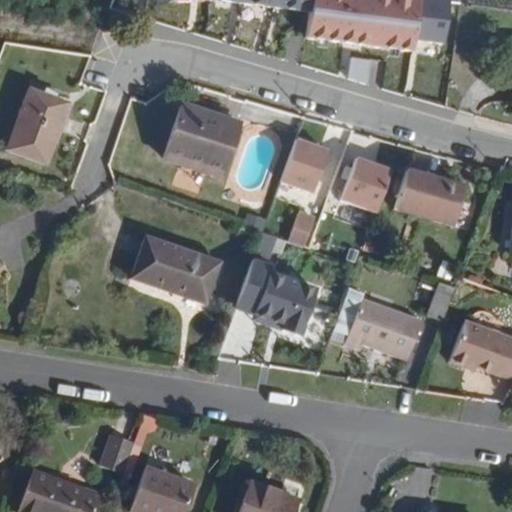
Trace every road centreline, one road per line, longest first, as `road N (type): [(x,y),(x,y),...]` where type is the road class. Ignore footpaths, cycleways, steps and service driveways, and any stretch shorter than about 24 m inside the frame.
road 1 (residential): [(511,153),(163,59),(122,81),(89,191),(76,208),(16,243)]
road 2 (residential): [(374,430),(0,361)]
road 3 (residential): [(511,449),(374,430)]
